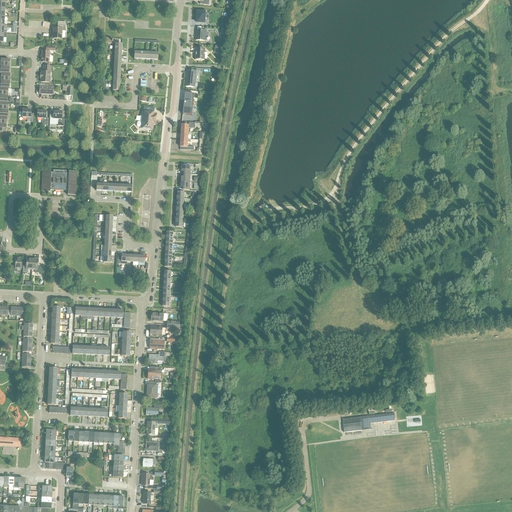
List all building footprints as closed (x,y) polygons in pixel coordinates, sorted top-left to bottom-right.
[(197,12),(197,23),(205,23),(206,10),(201,10),(201,12),(197,12)] [(58,22),(57,25),(57,29),(53,28),(53,39),(61,39),(62,31),(65,31),(66,22),(58,22)] [(196,41),(205,41),(205,36),(206,35),(206,34),(205,33),(206,30),(196,30),(196,41)] [(205,49),(196,49),(196,48),(195,60),(204,60),(205,49)] [(41,58),(41,63),(44,63),(44,66),(50,66),(50,63),(49,63),(49,52),(42,51),(42,58),(41,58)] [(41,83),(49,83),(50,73),(51,73),(51,66),(50,66),(44,66),(43,72),(41,72),(41,74),(40,74),(40,78),(41,78),(41,83)] [(0,74),(1,74),(0,81),(9,82),(10,75),(9,75),(9,68),(0,67),(0,71),(0,74)] [(186,87),(195,88),(196,71),(187,70),(186,87)] [(0,88),(0,95),(8,96),(8,89),(9,89),(9,82),(0,81),(0,88)] [(39,94),(54,95),(54,87),(39,86),(39,94)] [(184,100),(183,115),(192,116),(194,94),(187,93),(186,100),(184,100)] [(0,109),(8,110),(8,103),(7,103),(8,96),(0,95),(0,109)] [(27,122),(33,123),(34,114),(31,114),(31,110),(22,110),(22,117),(27,118),(27,122)] [(42,125),(48,126),(49,119),(45,119),(46,111),(37,110),(37,119),(42,119),(42,125)] [(50,119),(53,119),(58,119),(58,126),(64,126),(64,119),(62,119),(62,112),(53,111),(53,112),(50,112),(50,119)] [(141,128),(152,129),(153,121),(155,121),(156,114),(154,114),(154,113),(143,112),(142,122),(138,122),(137,123),(137,126),(138,127),(141,127),(141,128)] [(182,125),(181,132),(189,133),(189,132),(189,128),(195,129),(195,123),(189,123),(189,125),(182,125)] [(181,132),(181,140),(188,140),(188,135),(191,135),(191,132),(189,132),(189,133),(181,132)] [(188,140),(181,140),(180,147),(181,147),(180,150),(187,151),(187,150),(194,151),(194,148),(188,147),(188,142),(191,143),(191,140),(188,140)] [(184,172),(184,174),(191,175),(191,167),(189,167),(182,166),(182,172),(184,172)] [(67,195),(76,196),(77,172),(69,171),(68,174),(66,174),(66,171),(53,171),(53,173),(51,173),(51,171),(42,170),(41,192),(50,192),(50,191),(67,191),(67,195)] [(181,177),(181,182),(190,183),(191,175),(184,174),(184,177),(181,177)] [(190,183),(181,182),(181,188),(183,188),(183,190),(190,191),(190,183)] [(21,269),(22,257),(16,257),(15,266),(12,265),(12,272),(17,272),(17,269),(21,269)] [(28,270),(32,270),(33,258),(27,258),(26,266),(23,266),(23,272),(28,272),(28,270)] [(33,258),(32,270),(35,270),(35,273),(40,273),(40,267),(38,267),(38,258),(33,258)] [(9,316),(17,316),(17,307),(11,307),(11,310),(9,310),(9,316)] [(17,307),(17,316),(25,317),(25,311),(24,311),(24,308),(17,307)] [(151,313),(151,321),(163,322),(163,321),(166,321),(167,315),(163,314),(151,313)] [(24,322),(24,330),(33,331),(33,324),(30,324),(30,323),(24,322)] [(165,328),(161,328),(162,327),(150,327),(150,335),(161,335),(164,335),(165,329),(165,328)] [(23,338),(23,345),(32,346),(32,340),(29,339),(29,338),(23,338)] [(150,340),(150,342),(150,349),(153,349),(153,351),(157,351),(157,349),(164,350),(164,341),(150,340)] [(149,355),(149,364),(157,364),(157,361),(162,361),(166,362),(166,353),(159,352),(159,355),(149,355)] [(23,353),(22,361),(31,361),(31,355),(28,355),(28,353),(23,353)] [(162,374),(161,373),(161,367),(152,367),(151,370),(148,370),(148,379),(162,380),(162,374)] [(158,386),(158,383),(150,382),(150,385),(147,385),(146,398),(155,398),(156,386),(158,386)] [(145,416),(160,416),(161,409),(160,409),(160,405),(153,405),(153,408),(146,408),(145,416)] [(342,419),(344,433),(371,430),(370,423),(395,421),(394,413),(342,419)] [(169,420),(158,420),(150,419),(150,422),(147,422),(147,435),(153,435),(157,435),(157,423),(158,423),(158,424),(169,424),(169,420)] [(0,445),(20,447),(21,439),(0,437),(0,445)] [(147,451),(158,452),(159,443),(146,442),(146,447),(147,447),(147,451)] [(155,465),(155,460),(143,459),(143,467),(152,468),(152,465),(155,465)] [(162,478),(162,483),(165,483),(165,478),(166,478),(166,472),(164,472),(164,471),(155,471),(154,476),(162,476),(162,478)] [(156,486),(149,486),(149,481),(153,481),(153,477),(149,477),(149,474),(142,474),(142,482),(143,482),(142,486),(145,486),(145,489),(156,489),(156,486)] [(25,511),(26,508),(23,507),(24,499),(22,499),(21,503),(18,506),(18,507),(14,507),(13,511),(25,511)]
